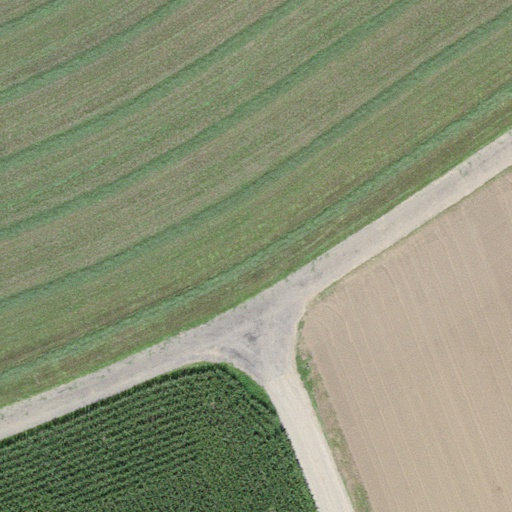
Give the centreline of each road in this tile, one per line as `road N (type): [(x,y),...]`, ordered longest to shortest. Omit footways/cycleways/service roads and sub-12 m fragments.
road 1 (track): [(511,144),(259,319),(0,418)]
road 2 (track): [(336,511),(259,319)]
